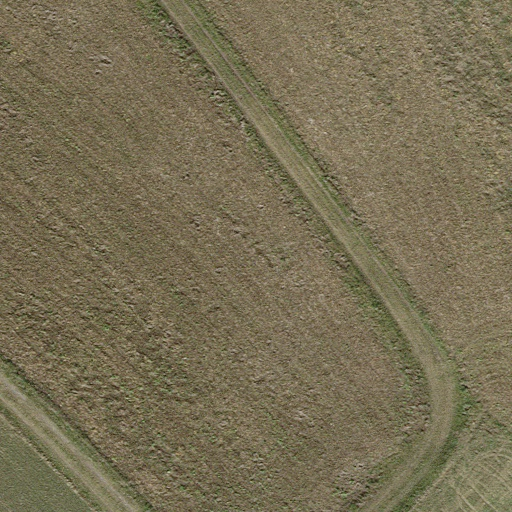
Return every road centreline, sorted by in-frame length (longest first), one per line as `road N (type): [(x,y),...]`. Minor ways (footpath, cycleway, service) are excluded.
road 1 (track): [(377,511),(423,471),(446,418),(432,366),(165,0)]
road 2 (track): [(116,511),(0,381)]
